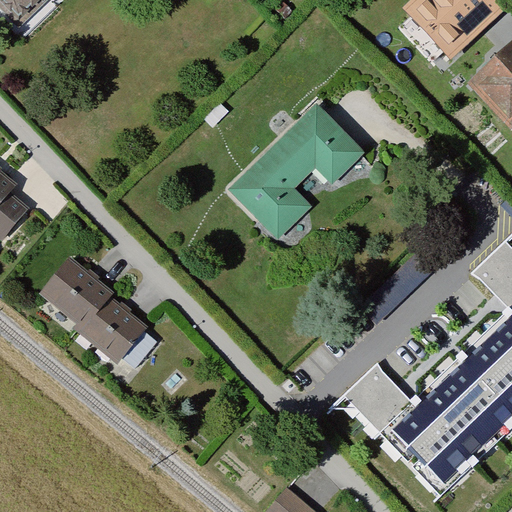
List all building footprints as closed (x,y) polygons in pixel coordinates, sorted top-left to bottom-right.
[(0,0),(0,9),(22,32),(55,0),(0,0)] [(421,35),(413,43),(424,54),(433,46),(445,59),(500,9),(492,0),(436,0),(411,24),(421,35)] [(511,49),(472,88),(511,129),(511,49)] [(367,156),(318,107),(231,193),(281,243),(314,210),(296,192),(318,170),(335,188),(367,156)] [(22,190),(0,172),(0,239),(8,246),(33,214),(14,200),(22,190)] [(379,370),(353,395),(440,486),(511,418),(511,262),(502,252),(477,276),(511,313),(511,331),(423,417),(379,370)] [(118,300),(75,265),(46,299),(90,335),(114,306),(118,300)] [(114,306),(90,335),(87,338),(124,368),(128,364),(140,374),(163,345),(114,306)] [(312,511),(290,493),(273,511),(312,511)]
